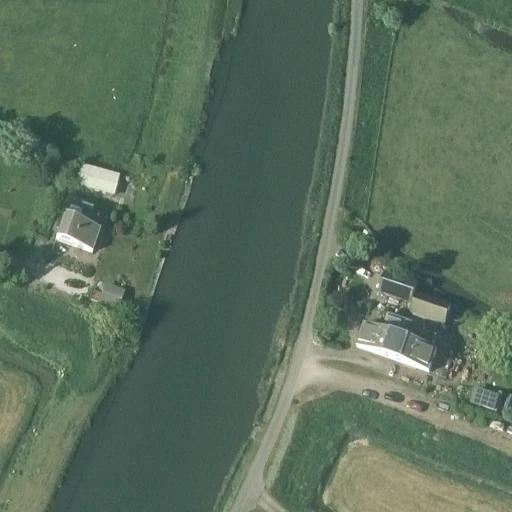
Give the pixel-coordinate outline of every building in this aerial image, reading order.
[(118,179),(82,169),(77,187),(113,197),(118,179)] [(74,223),(64,219),(55,242),(92,255),(100,232),(81,225),(85,216),(77,214),(74,223)] [(415,286),(384,276),(379,293),(410,303),(415,286)] [(444,323),(450,306),(417,295),(411,313),(444,323)] [(383,332),(364,326),(357,349),(392,360),(405,322),(388,317),(383,332)] [(425,329),(405,322),(392,360),(430,373),(437,350),(433,348),(436,337),(424,333),(425,329)]
